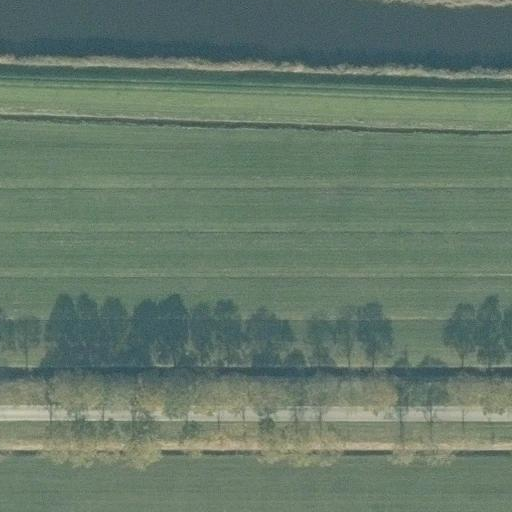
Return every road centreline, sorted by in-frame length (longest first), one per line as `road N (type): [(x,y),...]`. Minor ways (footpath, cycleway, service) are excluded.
road 1 (track): [(511,93),(0,78)]
road 2 (unclassified): [(0,413),(511,413)]
